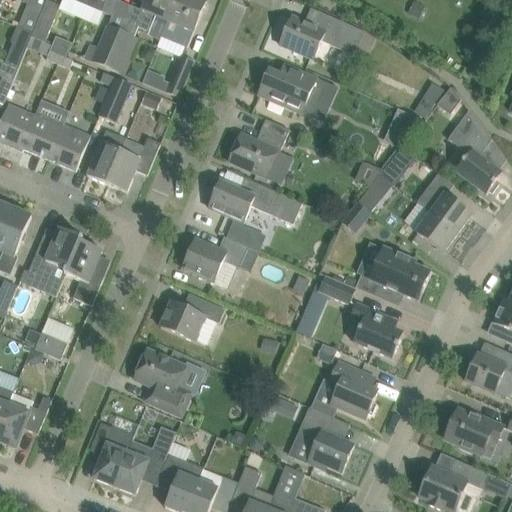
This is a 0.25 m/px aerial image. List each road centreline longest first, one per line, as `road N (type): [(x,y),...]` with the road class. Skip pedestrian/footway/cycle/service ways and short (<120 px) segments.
road 1 (residential): [(511,225),(461,297),(367,511)]
road 2 (residential): [(141,240),(32,492)]
road 3 (residential): [(242,0),(141,240)]
road 4 (residential): [(141,240),(0,181)]
